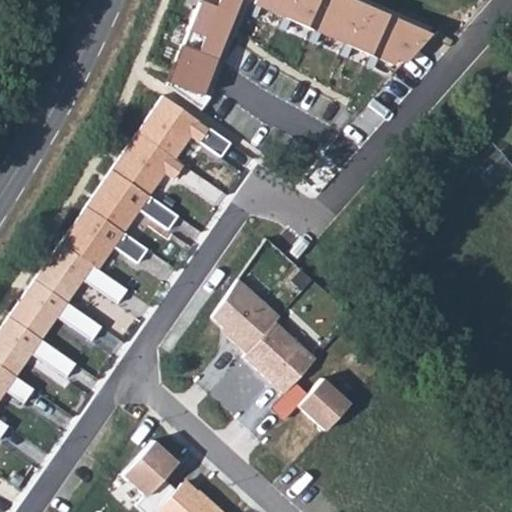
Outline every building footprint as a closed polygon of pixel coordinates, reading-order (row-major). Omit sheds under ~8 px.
[(219,0),(217,9),(240,17),(246,0),(219,0)] [(283,19),(291,0),(257,0),(255,6),(283,19)] [(325,0),(291,0),(283,19),(312,32),(325,0)] [(346,45),(362,6),(346,0),(325,0),(312,32),(346,45)] [(205,40),(200,52),(223,61),(240,17),(217,9),(200,2),(188,34),(205,40)] [(346,45),(375,58),(392,19),(362,6),(346,45)] [(392,19),(375,58),(395,70),(399,62),(409,68),(435,37),(392,19)] [(186,48),(173,83),(204,95),(207,86),(214,89),(223,61),(200,52),(186,48)] [(169,100),(143,134),(175,156),(186,139),(215,161),(228,143),(169,100)] [(175,156),(143,134),(117,172),(151,195),(160,180),(170,186),(179,174),(168,166),(175,156)] [(467,163),(486,186),(507,169),(488,146),(467,163)] [(151,195),(117,172),(92,210),(124,234),(140,213),(162,228),(169,218),(145,202),(151,195)] [(124,234),(92,210),(64,245),(99,270),(116,248),(135,262),(145,249),(124,234)] [(62,301),(67,305),(83,282),(119,307),(130,291),(99,270),(64,245),(37,283),(62,301)] [(235,280),(209,317),(230,334),(226,339),(244,354),(272,322),(277,317),(235,280)] [(37,283),(9,321),(37,339),(62,301),(37,283)] [(9,321),(0,334),(0,368),(15,379),(30,356),(65,379),(75,364),(37,339),(9,321)] [(240,357),(282,394),(292,383),(314,359),(272,322),(244,354),(240,357)] [(15,379),(0,368),(0,402),(6,394),(24,407),(34,392),(15,379)] [(282,421),(294,406),(322,431),(346,404),(319,379),(305,394),(292,383),(282,394),(269,409),(282,421)] [(0,422),(0,441),(9,429),(0,422)] [(151,441),(119,476),(142,497),(133,506),(140,511),(152,511),(169,494),(156,483),(174,462),(151,441)] [(179,483),(169,494),(152,511),(220,511),(197,490),(192,496),(179,483)]
